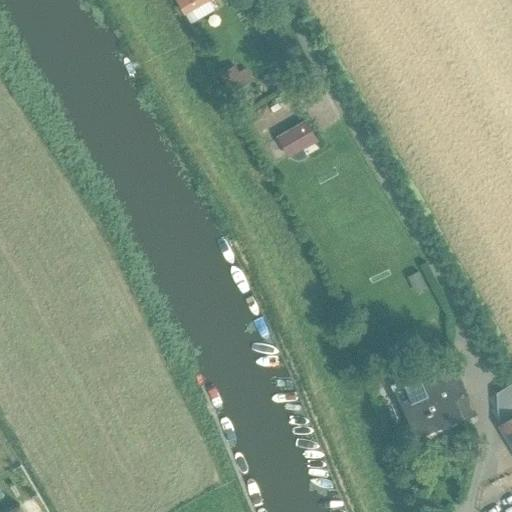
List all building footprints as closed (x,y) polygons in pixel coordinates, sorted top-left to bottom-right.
[(175,0),(184,15),(208,0),(175,0)] [(235,67),(219,76),(229,95),(245,86),(239,75),(235,67)] [(305,122),(278,137),(289,155),(292,160),(297,161),(302,160),(307,157),(301,148),(315,140),(305,122)] [(427,288),(418,272),(408,278),(416,294),(427,288)] [(462,417),(475,411),(454,362),(392,389),(418,449),(467,428),(462,417)] [(511,416),(511,385),(496,394),(498,425),(511,416)] [(511,447),(511,416),(498,425),(511,447)]
